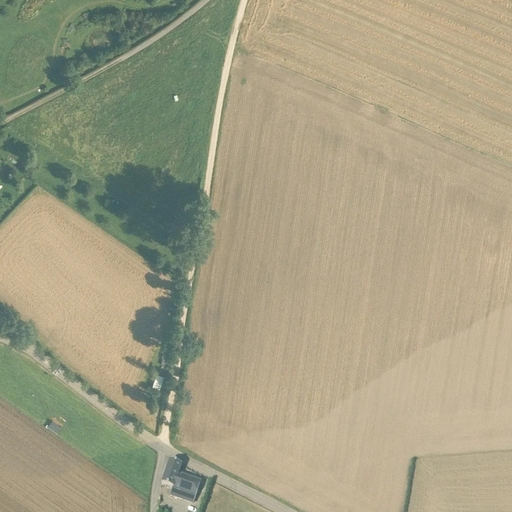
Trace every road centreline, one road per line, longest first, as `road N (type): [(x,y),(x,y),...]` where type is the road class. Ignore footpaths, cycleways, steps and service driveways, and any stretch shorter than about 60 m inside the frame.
road 1 (track): [(152,511),(208,157),(245,0)]
road 2 (unclassified): [(287,511),(162,447),(14,340)]
road 3 (track): [(206,0),(146,44),(0,124)]
